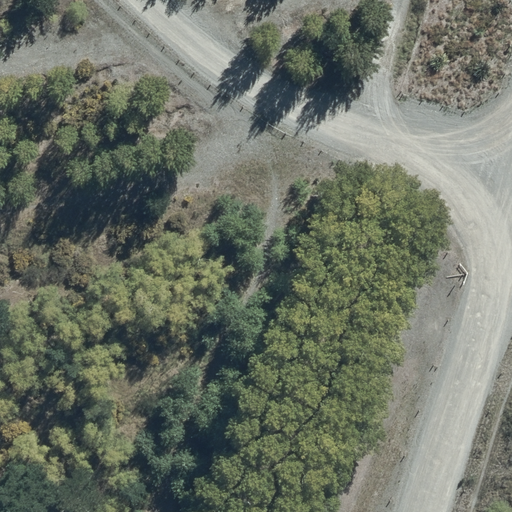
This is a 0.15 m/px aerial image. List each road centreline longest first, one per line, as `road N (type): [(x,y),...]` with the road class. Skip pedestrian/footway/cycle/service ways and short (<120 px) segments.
road 1 (track): [(140,0),(213,64),(288,113),(510,175)]
road 2 (track): [(252,139),(272,177),(266,234),(128,511)]
road 3 (unclassified): [(403,511),(511,169)]
road 4 (track): [(0,213),(207,170),(271,126)]
